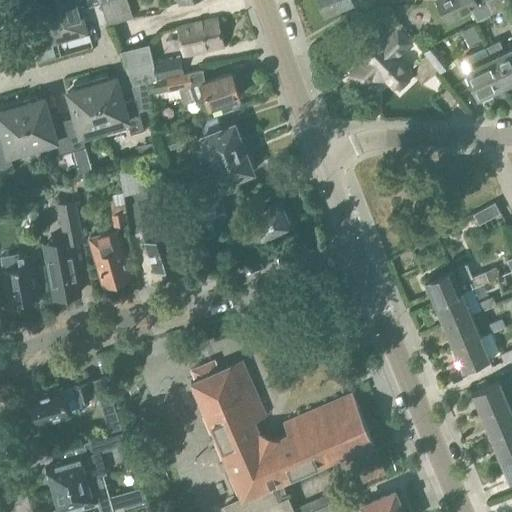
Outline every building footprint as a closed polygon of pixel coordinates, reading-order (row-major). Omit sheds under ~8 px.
[(37,0),(50,42),(86,32),(76,0),(37,0)] [(105,0),(101,2),(109,24),(132,16),(126,0),(105,0)] [(353,4),(363,0),(319,0),(325,13),(352,2),(353,4)] [(447,23),(475,9),(481,20),(492,15),(487,4),(480,8),(479,6),(487,3),(485,0),(440,0),(438,1),(447,23)] [(511,0),(485,0),(487,3),(493,15),(502,10),(510,31),(511,30),(511,0)] [(177,26),(184,55),(224,47),(218,18),(177,26)] [(365,61),(349,76),(363,90),(374,80),(385,81),(393,90),(401,88),(408,83),(409,73),(395,58),(410,43),(396,30),(382,44),(374,36),(357,53),(365,61)] [(484,47),(502,86),(511,80),(511,47),(502,52),(497,41),(484,47)] [(147,81),(183,72),(179,55),(154,61),(149,43),(123,49),(131,84),(147,80),(147,81)] [(449,66),(433,44),(424,51),(440,73),(449,66)] [(502,86),(484,47),(462,57),(461,60),(478,97),(502,86)] [(190,71),(183,72),(147,81),(150,94),(169,89),(169,90),(193,85),(190,71)] [(231,72),(203,82),(203,83),(194,88),(197,99),(207,96),(210,106),(239,96),(231,72)] [(128,120),(132,134),(145,130),(136,99),(125,103),(117,78),(109,80),(108,75),(108,74),(91,79),(105,127),(128,120)] [(75,117),(64,120),(73,151),(86,147),(84,141),(107,135),(105,127),(91,79),(74,84),(74,85),(76,90),(68,92),(75,117)] [(334,81),(327,84),(332,94),(339,91),(334,81)] [(73,151),(64,120),(52,123),(45,99),(38,101),(36,96),(37,96),(36,95),(19,100),(33,148),(56,141),(60,155),(73,151)] [(0,124),(4,137),(0,138),(0,168),(1,172),(14,168),(10,154),(33,148),(19,100),(2,105),(2,106),(3,106),(4,110),(0,111),(0,124)] [(164,124),(166,131),(179,127),(177,120),(164,124)] [(166,132),(171,147),(199,138),(195,123),(166,132)] [(212,161),(243,148),(233,124),(202,136),(212,161)] [(252,172),(243,148),(212,161),(221,184),(252,172)] [(144,165),(118,169),(122,194),(122,193),(148,189),(144,165)] [(221,196),(216,182),(188,190),(192,204),(221,196)] [(113,226),(127,224),(122,193),(122,194),(113,195),(113,199),(110,200),(112,214),(111,214),(113,226)] [(192,204),(173,209),(172,210),(174,217),(175,221),(180,239),(227,226),(227,223),(230,222),(221,196),(192,204)] [(64,240),(46,244),(56,298),(62,297),(65,300),(72,299),(74,295),(80,294),(70,243),(73,242),(83,240),(84,240),(76,199),(57,202),(64,238),(64,240)] [(20,203),(22,219),(31,218),(29,202),(20,203)] [(172,210),(173,209),(172,203),(160,206),(163,219),(174,217),(172,210)] [(285,215),(284,215),(279,203),(237,222),(248,246),(279,233),(279,234),(288,230),(290,224),(285,215)] [(153,271),(176,264),(167,234),(155,238),(152,227),(141,231),(153,271)] [(103,233),(88,238),(94,258),(102,287),(105,286),(109,285),(112,286),(117,284),(118,282),(129,278),(132,278),(132,277),(117,229),(103,233)] [(17,304),(25,302),(25,300),(37,298),(34,277),(35,276),(33,264),(34,264),(32,253),(20,255),(22,266),(2,270),(5,287),(9,286),(12,302),(16,302),(17,304)] [(434,304),(462,292),(473,288),(497,278),(493,268),(472,277),(466,264),(424,281),(434,304)] [(483,309),(479,302),(473,288),(462,292),(434,304),(443,327),(472,315),(473,315),(472,314),(483,309)] [(483,309),(497,303),(494,296),(479,302),(483,309)] [(481,336),(472,315),(443,327),(452,348),(481,336)] [(495,333),(508,328),(504,320),(491,325),(495,333)] [(491,332),(481,336),(452,348),(462,371),(490,359),(490,357),(500,353),(491,332)] [(511,348),(500,353),(504,362),(511,358),(511,348)] [(196,379),(191,381),(226,461),(226,462),(242,498),(225,506),(222,507),(224,511),(292,511),(291,508),(290,506),(280,483),(283,482),(293,477),(335,459),(350,453),(374,443),(374,442),(353,392),(284,421),(289,433),(279,438),(276,436),(274,440),(271,441),(262,437),(260,434),(262,431),(258,429),(254,419),(265,414),(259,399),(257,400),(252,401),(249,393),(253,391),(255,390),(255,389),(242,360),(231,365),(230,364),(223,367),(218,369),(214,360),(211,361),(192,369),(195,375),(196,379)] [(111,395),(106,378),(75,387),(74,386),(30,399),(37,424),(69,414),(65,403),(76,400),(77,403),(91,398),(92,401),(111,395)] [(479,412),(507,400),(499,381),(471,393),(479,412)] [(511,410),(507,400),(479,412),(490,437),(511,427),(511,410)] [(511,427),(490,437),(500,459),(511,454),(511,427)] [(86,445),(89,455),(49,466),(55,490),(98,478),(94,464),(91,465),(91,462),(100,459),(99,453),(108,450),(112,448),(111,445),(124,441),(122,432),(108,436),(88,441),(89,444),(86,445)] [(37,455),(42,450),(42,443),(38,438),(31,438),(26,443),(26,449),(30,454),(37,455)] [(511,454),(500,459),(510,483),(511,482),(511,454)] [(98,478),(55,490),(61,511),(101,501),(98,489),(101,489),(98,478)] [(344,485),(332,491),(337,500),(356,491),(352,482),(344,485)] [(362,502),(347,509),(347,511),(404,511),(395,490),(363,504),(362,502)] [(104,498),(108,511),(128,505),(124,492),(104,498)] [(339,511),(336,502),(312,511),(339,511)]
